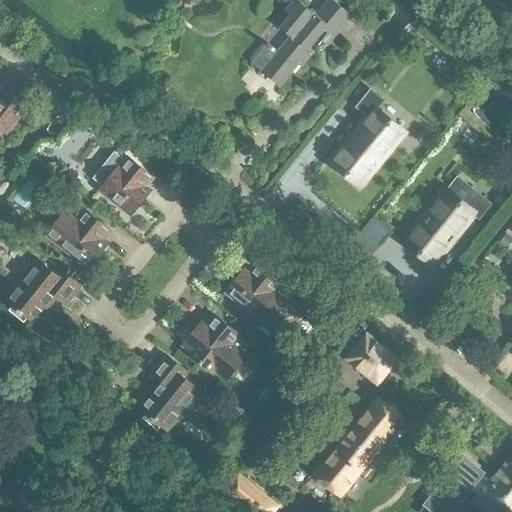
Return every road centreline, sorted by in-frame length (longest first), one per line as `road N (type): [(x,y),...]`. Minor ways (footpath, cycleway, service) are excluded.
road 1 (residential): [(471,378),(233,182)]
road 2 (residential): [(198,224),(166,224),(105,312),(113,325),(140,328),(203,254),(206,237)]
road 3 (residential): [(233,182),(136,105),(33,68),(0,42)]
